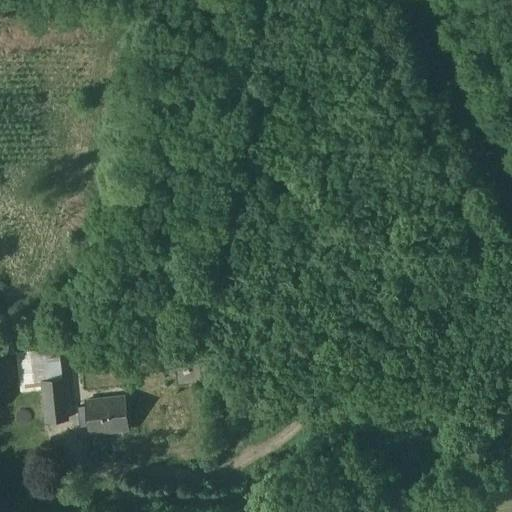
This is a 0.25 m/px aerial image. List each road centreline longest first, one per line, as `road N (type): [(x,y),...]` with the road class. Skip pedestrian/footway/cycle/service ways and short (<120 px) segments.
road 1 (track): [(100,459),(208,471),(252,457),(330,381),(377,85),(404,17)]
road 2 (unclassified): [(511,218),(394,0)]
